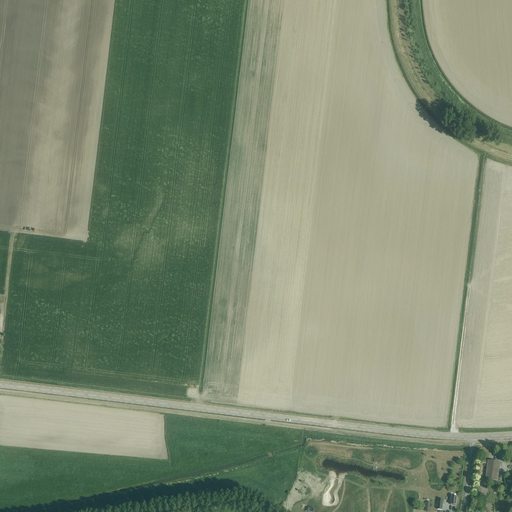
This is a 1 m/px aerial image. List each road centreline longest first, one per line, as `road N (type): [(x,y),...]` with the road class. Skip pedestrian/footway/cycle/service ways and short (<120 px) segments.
road 1 (tertiary): [(0,384),(472,436)]
road 2 (track): [(416,0),(438,77),(498,129)]
